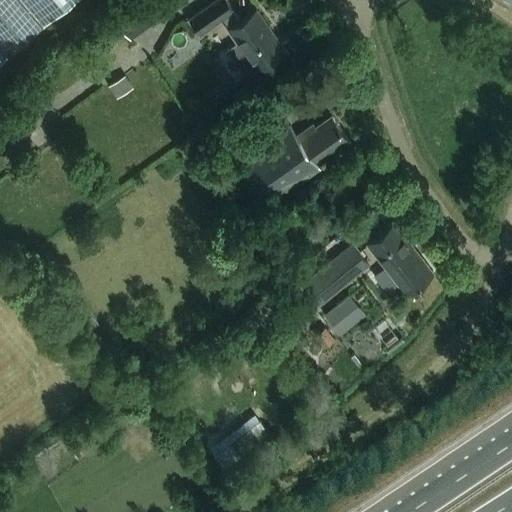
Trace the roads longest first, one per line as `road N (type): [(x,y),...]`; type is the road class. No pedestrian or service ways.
road 1 (unclassified): [(232,511),(388,407),(440,361),(476,314),(494,262)]
road 2 (unclassified): [(370,0),(358,30),(412,173),(475,255),(494,262)]
road 3 (trunk): [(511,444),(411,511)]
